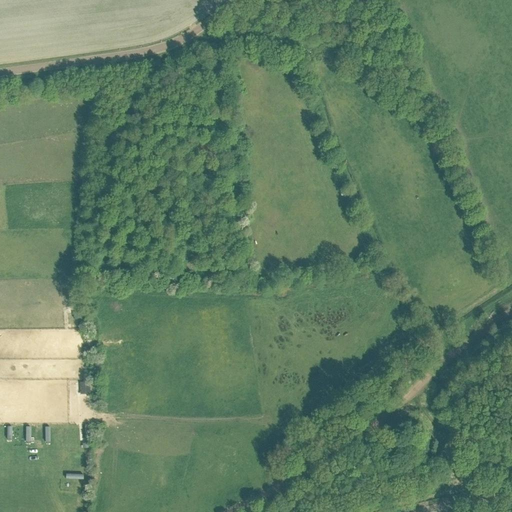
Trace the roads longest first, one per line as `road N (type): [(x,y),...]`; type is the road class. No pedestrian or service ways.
road 1 (track): [(229,511),(340,453),(511,313)]
road 2 (unclassified): [(0,73),(163,46),(239,0)]
